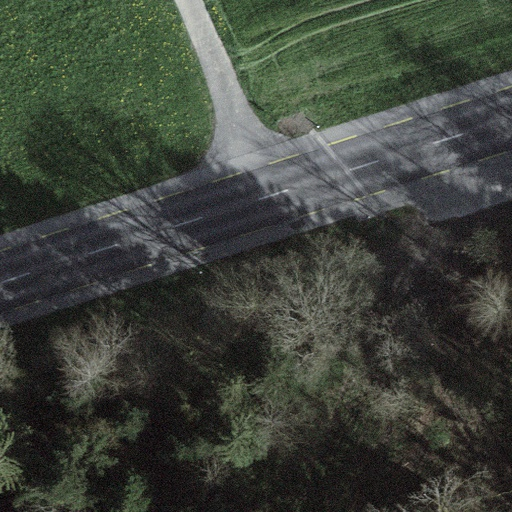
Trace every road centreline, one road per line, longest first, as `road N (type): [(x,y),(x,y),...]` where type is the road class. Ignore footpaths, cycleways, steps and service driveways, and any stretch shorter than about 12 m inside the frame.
road 1 (secondary): [(511,116),(0,284)]
road 2 (track): [(273,192),(182,0)]
